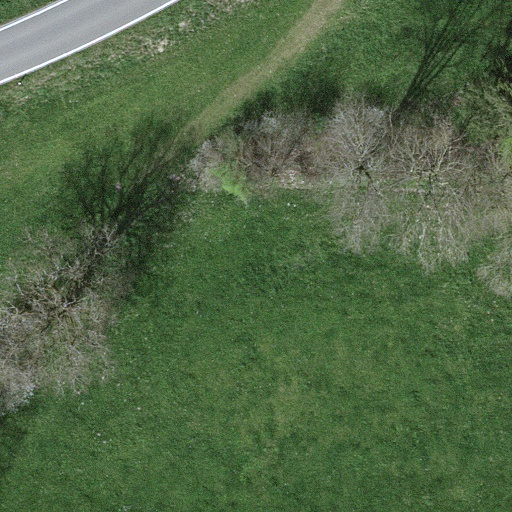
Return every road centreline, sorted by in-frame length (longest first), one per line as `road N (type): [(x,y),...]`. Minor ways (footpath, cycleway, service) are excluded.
road 1 (track): [(327,0),(127,194),(0,339)]
road 2 (tertiary): [(0,55),(120,0)]
